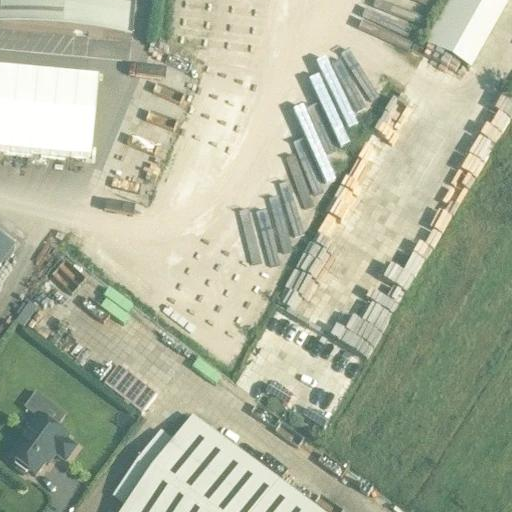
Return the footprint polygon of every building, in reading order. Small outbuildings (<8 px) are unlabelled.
[(0,0),(0,30),(131,43),(134,0),(0,0)] [(175,0),(171,42),(251,49),(255,0),(175,0)] [(470,60),(501,0),(441,0),(423,36),(470,60)] [(0,270),(14,253),(0,242),(0,270)] [(40,422),(11,461),(17,465),(17,469),(25,475),(30,475),(35,479),(46,464),(48,466),(55,457),(65,464),(75,450),(65,443),(67,441),(40,422)] [(130,511),(129,511),(318,511),(196,422),(177,447),(163,437),(116,502),(130,511)]
